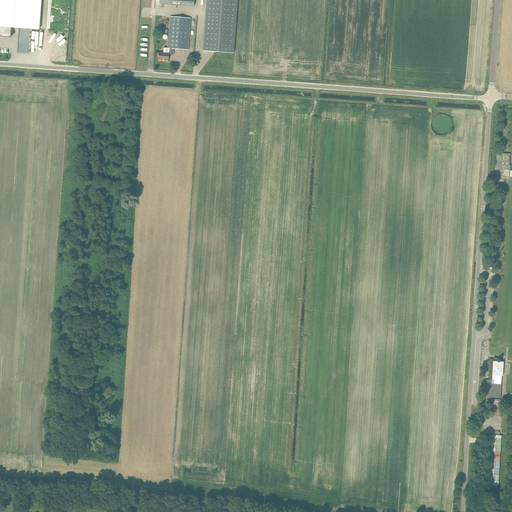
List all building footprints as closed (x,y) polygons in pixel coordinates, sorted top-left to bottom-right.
[(0,0),(0,35),(2,36),(11,37),(12,27),(11,27),(12,27),(39,29),(41,0),(0,0)] [(206,0),(203,51),(233,53),(237,0),(206,0)] [(188,50),(191,18),(170,16),(168,48),(164,47),(163,53),(159,52),(158,59),(169,60),(169,54),(173,54),(174,49),(188,50)] [(453,125),(453,123),(452,121),(451,119),(450,117),(448,116),(446,114),(444,114),(441,114),(439,114),(437,114),(435,116),(433,117),(432,118),(431,120),(430,123),(430,125),(430,127),(431,129),(432,131),(433,133),(434,134),(437,136),(438,136),(441,137),(443,137),(446,136),(448,135),(449,134),(451,132),(452,130),(453,127),(453,125)] [(502,153),(501,165),(509,165),(509,154),(502,153)] [(510,165),(509,165),(501,165),(501,168),(500,173),(501,173),(501,177),(508,177),(509,176),(510,165)] [(493,384),(501,385),(502,376),(503,376),(503,362),(496,362),(496,359),(494,359),(489,359),(488,380),(493,380),(493,384)] [(500,398),(501,385),(493,384),(493,380),(488,380),(486,380),(485,397),(490,397),(500,398)] [(492,399),(491,407),(500,408),(500,400),(492,399)] [(487,485),(498,486),(501,435),(491,435),(487,485)]
